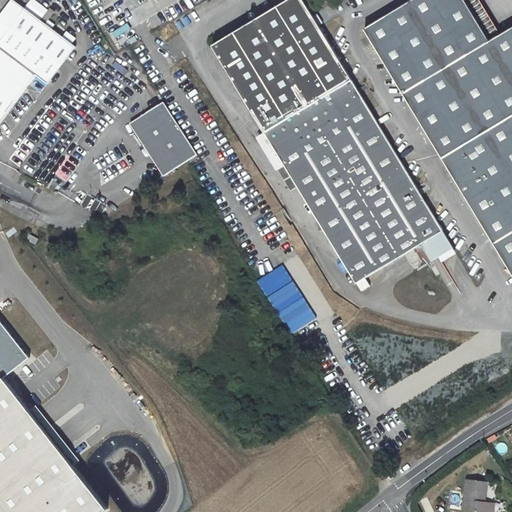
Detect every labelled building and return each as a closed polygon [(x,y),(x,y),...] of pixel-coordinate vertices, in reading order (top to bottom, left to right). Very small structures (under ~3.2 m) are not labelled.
[(287,0),(212,46),(357,283),(423,242),(435,261),(454,249),(443,230),(302,0),(287,0)] [(511,28),(501,35),(479,0),(413,0),(365,29),(511,273),(511,28)] [(0,26),(8,33),(24,11),(12,2),(0,17),(0,26)] [(0,125),(36,76),(47,84),(74,47),(50,30),(53,25),(48,21),(45,26),(24,11),(8,33),(0,26),(0,125)] [(164,102),(133,122),(166,173),(182,162),(198,154),(164,102)] [(25,239),(35,244),(38,239),(28,234),(25,239)] [(0,381),(5,378),(31,358),(0,319),(0,381)] [(0,511),(104,511),(109,508),(56,443),(34,415),(5,378),(0,381),(0,511)] [(469,483),(465,511),(496,511),(497,506),(487,505),(489,487),(469,483)]
